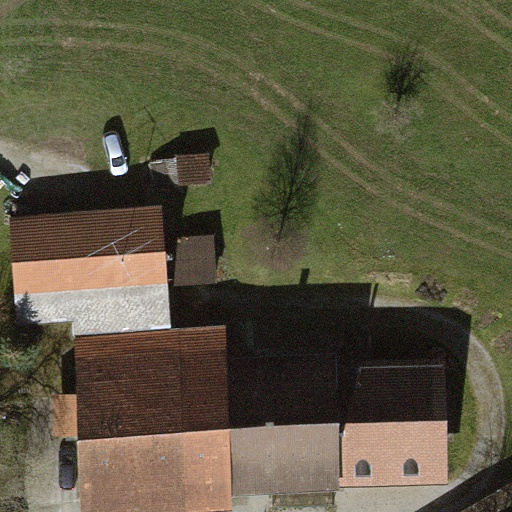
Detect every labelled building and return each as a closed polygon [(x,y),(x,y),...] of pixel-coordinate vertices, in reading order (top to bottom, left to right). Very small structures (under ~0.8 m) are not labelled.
[(157,182),(209,179),(208,159),(156,162),(157,182)] [(14,228),(18,293),(166,283),(163,242),(161,218),(14,228)] [(213,239),(163,242),(166,283),(216,279),(213,239)] [(77,310),(80,361),(225,352),(225,335),(170,338),(166,283),(18,293),(20,314),(77,310)] [(229,481),(439,472),(435,363),(334,367),(242,371),(242,350),(225,352),(80,361),(81,397),(82,431),(85,503),(230,497),(229,481)] [(82,431),(81,397),(63,397),(64,432),(82,431)] [(511,511),(511,493),(480,511),(511,511)]
